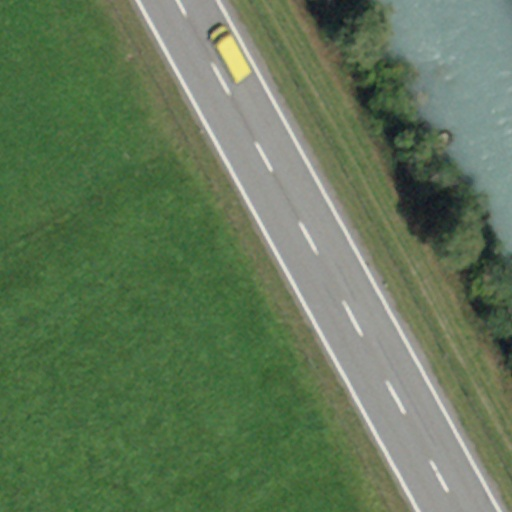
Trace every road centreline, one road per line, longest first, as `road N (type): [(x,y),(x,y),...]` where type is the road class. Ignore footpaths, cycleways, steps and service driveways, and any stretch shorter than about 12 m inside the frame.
road 1 (primary): [(454,511),(175,0)]
road 2 (track): [(276,0),(511,429)]
